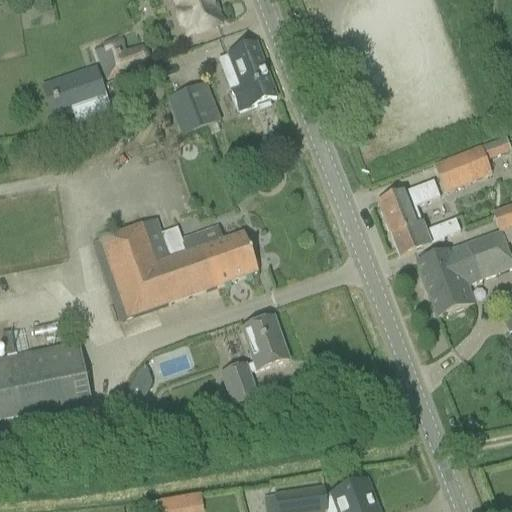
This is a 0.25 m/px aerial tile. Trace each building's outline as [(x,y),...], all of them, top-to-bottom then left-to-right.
[(207,3),(206,0),(171,0),(186,39),(191,38),(195,37),(200,36),(204,35),(208,33),(212,31),(216,28),(220,26),(212,17),(215,14),(211,3),(207,3)] [(118,80),(149,68),(141,47),(126,53),(121,39),(101,45),(102,48),(92,51),(105,84),(118,79),(118,80)] [(227,58),(239,91),(230,95),(237,115),(254,108),(257,115),(268,111),(266,104),(274,101),(253,48),(227,58)] [(94,69),(51,84),(63,118),(106,103),(94,69)] [(203,87),(164,102),(179,140),(218,125),(203,87)] [(433,168),(444,196),(491,178),(486,164),(509,155),(504,141),(433,168)] [(386,234),(417,222),(412,209),(439,199),(433,184),(375,206),(386,234)] [(511,207),(491,216),(498,235),(500,235),(511,229),(511,207)] [(119,326),(132,321),(155,312),(256,276),(242,237),(221,244),(216,230),(182,243),(177,230),(160,236),(155,222),(104,240),(105,241),(91,246),(119,326)] [(417,222),(386,234),(396,261),(430,248),(429,248),(441,244),(440,240),(457,233),(453,224),(425,234),(422,225),(418,226),(417,222)] [(498,235),(415,267),(436,322),(474,307),(467,289),(511,271),(511,266),(500,235),(498,235)] [(511,299),(496,305),(507,336),(511,333),(511,299)] [(255,402),(247,378),(287,364),(272,322),(239,333),(252,368),(244,370),(244,369),(219,378),(230,410),(255,402)] [(77,344),(0,360),(0,425),(89,406),(77,344)] [(136,376),(119,413),(127,416),(139,411),(151,387),(144,368),(136,376)] [(371,511),(374,511),(364,484),(345,492),(330,498),(324,500),(322,488),(272,496),(273,500),(262,501),(263,511),(371,511)] [(201,511),(199,497),(157,503),(158,511),(201,511)]
